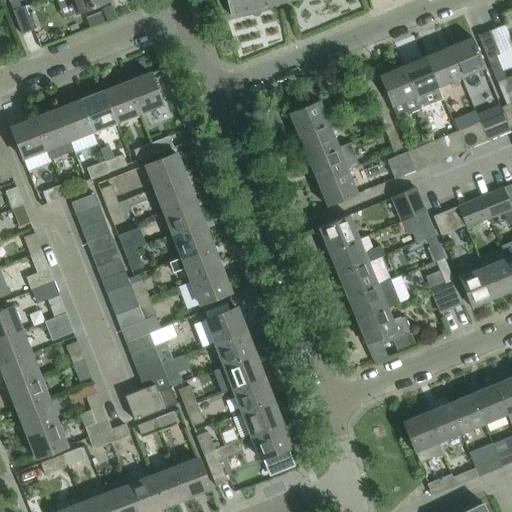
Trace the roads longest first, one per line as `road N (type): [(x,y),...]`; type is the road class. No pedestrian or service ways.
road 1 (residential): [(213,96),(330,402)]
road 2 (residential): [(448,0),(213,96)]
road 3 (residential): [(330,402),(511,327)]
road 4 (residential): [(0,84),(181,15)]
